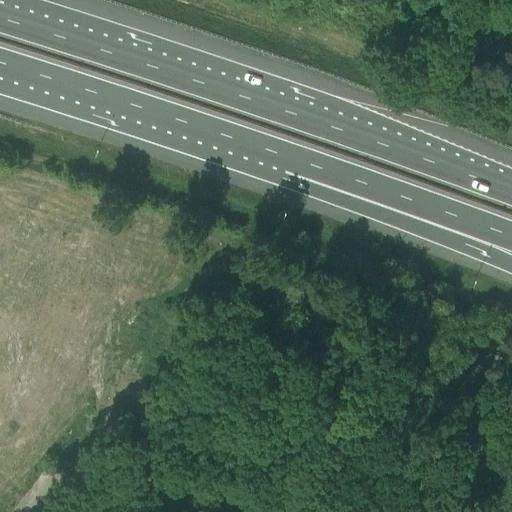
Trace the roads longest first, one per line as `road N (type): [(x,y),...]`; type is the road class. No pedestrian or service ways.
road 1 (motorway): [(511,192),(250,97),(0,19)]
road 2 (motorway): [(0,63),(479,224)]
road 3 (unclassified): [(40,511),(129,400)]
